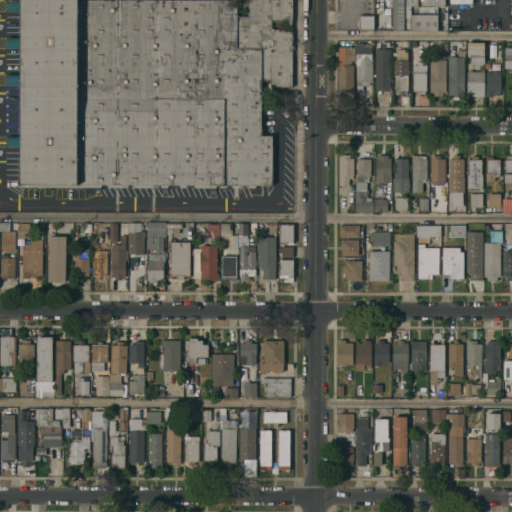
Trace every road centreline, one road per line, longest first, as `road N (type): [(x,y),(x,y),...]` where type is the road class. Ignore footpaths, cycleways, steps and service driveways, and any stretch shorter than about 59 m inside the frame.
road 1 (residential): [(318,0),(314,511)]
road 2 (residential): [(511,308),(0,309)]
road 3 (residential): [(511,498),(0,497)]
road 4 (residential): [(511,135),(314,136)]
